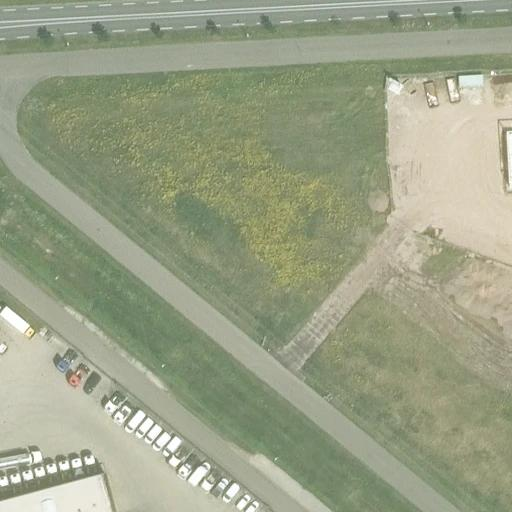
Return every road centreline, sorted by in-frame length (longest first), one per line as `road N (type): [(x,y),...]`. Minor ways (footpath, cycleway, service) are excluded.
road 1 (unclassified): [(441,511),(20,166),(4,137),(2,70)]
road 2 (unclassified): [(2,70),(511,41)]
road 3 (secondary): [(452,0),(0,26)]
road 4 (unclassified): [(0,271),(289,511)]
